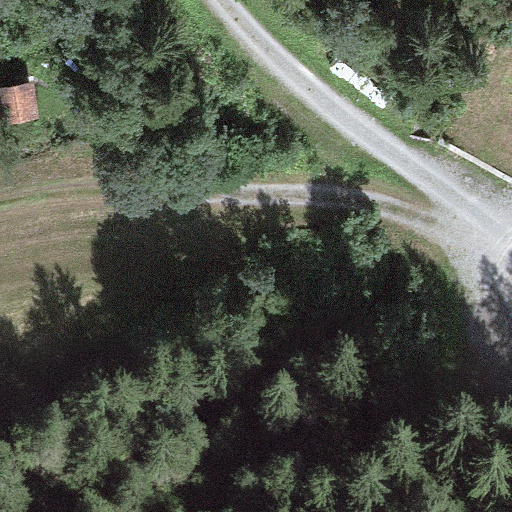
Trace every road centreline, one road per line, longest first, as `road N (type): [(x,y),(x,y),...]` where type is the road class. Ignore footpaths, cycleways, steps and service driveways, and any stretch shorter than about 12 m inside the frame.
road 1 (track): [(0,204),(160,187),(311,193),(489,236)]
road 2 (track): [(511,251),(267,53),(219,0)]
